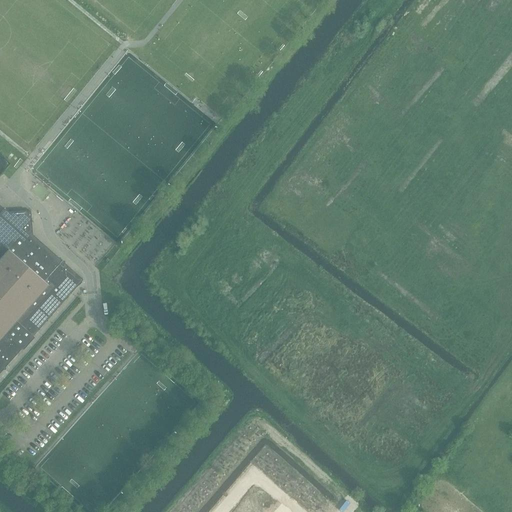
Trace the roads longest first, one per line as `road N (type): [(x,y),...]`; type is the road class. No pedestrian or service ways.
road 1 (residential): [(387,406),(320,299),(511,53)]
road 2 (residential): [(387,406),(386,421),(340,476),(340,511)]
